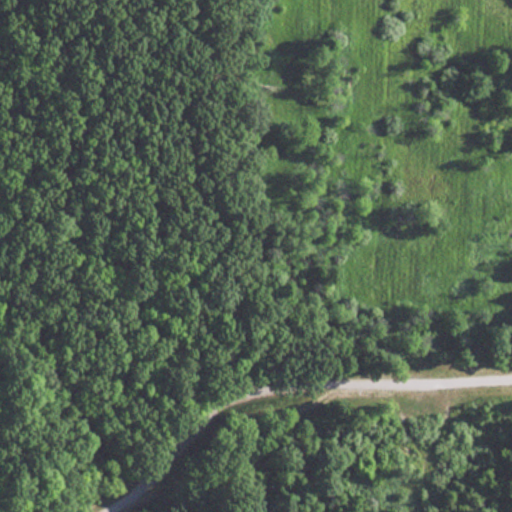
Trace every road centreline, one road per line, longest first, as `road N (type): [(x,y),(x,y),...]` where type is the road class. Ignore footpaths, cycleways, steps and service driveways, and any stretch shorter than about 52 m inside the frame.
road 1 (track): [(240,380),(511,367)]
road 2 (track): [(93,511),(137,486),(240,380)]
